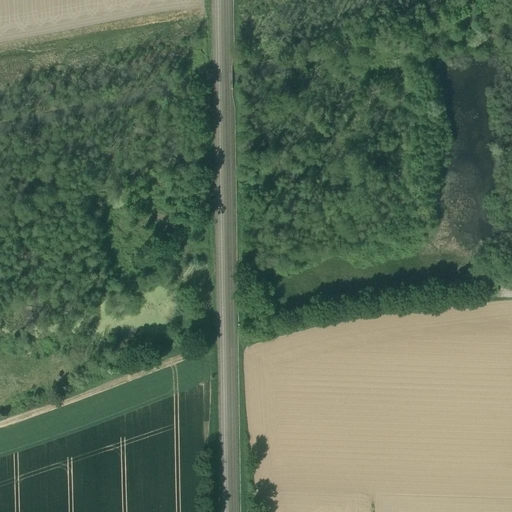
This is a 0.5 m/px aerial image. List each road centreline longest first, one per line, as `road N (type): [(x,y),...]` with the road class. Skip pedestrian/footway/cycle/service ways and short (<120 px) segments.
road 1 (track): [(511,295),(361,312),(239,338)]
road 2 (track): [(202,344),(0,416)]
